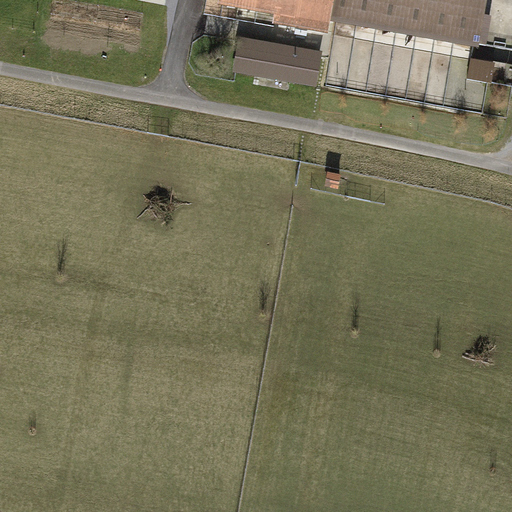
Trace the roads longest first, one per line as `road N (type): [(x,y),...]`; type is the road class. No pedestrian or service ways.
road 1 (track): [(0,72),(511,173)]
road 2 (track): [(335,137),(350,51),(186,24)]
